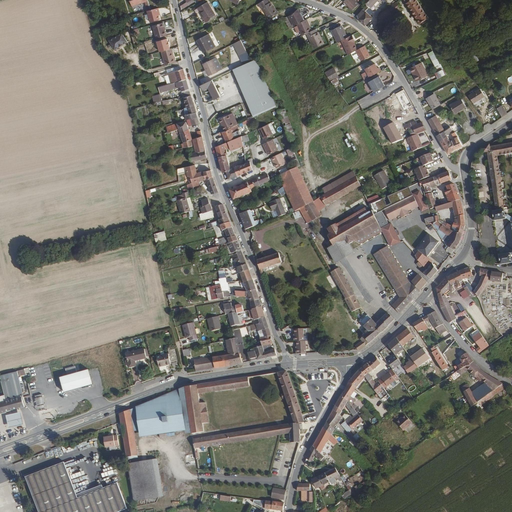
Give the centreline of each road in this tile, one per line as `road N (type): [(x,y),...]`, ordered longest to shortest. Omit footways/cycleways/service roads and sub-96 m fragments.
road 1 (residential): [(298,0),(367,33),(448,163),(464,174)]
road 2 (residential): [(220,186),(173,0)]
road 3 (residential): [(288,365),(220,186)]
road 4 (secondary): [(0,455),(151,392)]
road 5 (tertiary): [(289,511),(298,467),(346,361)]
road 6 (secondary): [(151,392),(0,446)]
road 7 (secondary): [(151,392),(288,365)]
road 8 (residential): [(511,385),(480,363),(425,293)]
